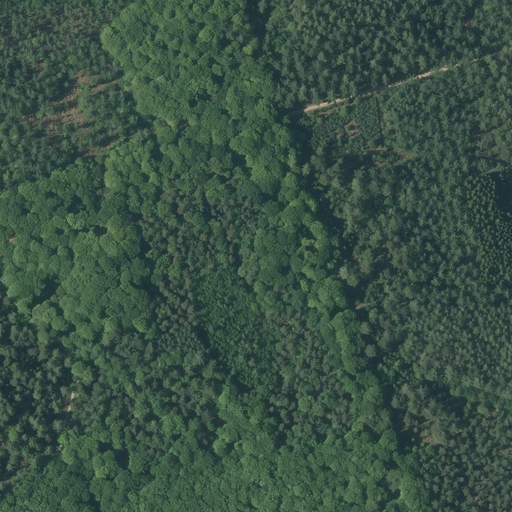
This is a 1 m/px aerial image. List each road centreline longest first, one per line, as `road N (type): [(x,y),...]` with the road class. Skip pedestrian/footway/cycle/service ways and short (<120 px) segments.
road 1 (track): [(420,511),(281,118)]
road 2 (track): [(164,151),(97,265),(73,334),(59,479),(46,511)]
road 3 (track): [(164,151),(511,46)]
road 4 (track): [(320,0),(264,66),(164,151)]
road 5 (track): [(0,201),(164,151)]
road 6 (track): [(355,325),(511,306)]
